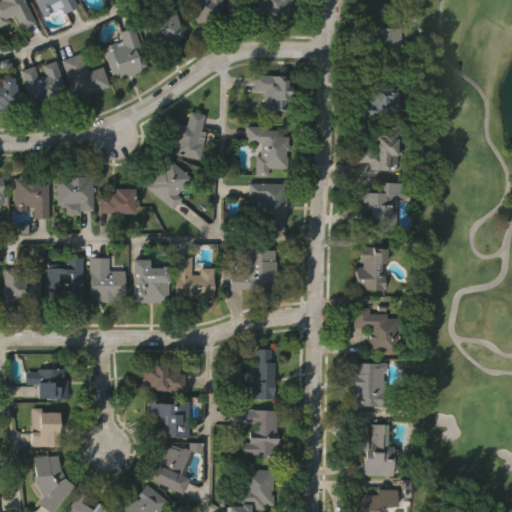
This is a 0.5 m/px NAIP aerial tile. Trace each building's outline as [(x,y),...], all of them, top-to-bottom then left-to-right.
[(23,0),(34,21),(20,28),(13,13),(5,18),(7,22),(0,25),(0,0),(23,0)] [(73,0),(76,6),(62,13),(57,1),(50,5),(52,10),(42,15),(34,0),(73,0)] [(192,17),(189,14),(189,0),(220,0),(221,21),(194,21),(194,17),(192,17)] [(256,20),(256,0),(293,0),(293,14),(289,14),(289,20),(256,20)] [(183,36),(149,47),(140,20),(142,20),(142,17),(154,13),(153,10),(172,4),(183,36)] [(375,61),(375,42),(384,42),(384,40),(358,40),(359,23),(379,24),(379,27),(393,27),(393,22),(398,22),(398,61),(375,61)] [(113,78),(102,45),(114,41),(116,46),(122,44),(117,32),(133,26),(146,66),(140,68),(141,70),(120,78),(119,76),(113,78)] [(60,59),(80,52),(86,70),(101,65),(108,85),(73,97),(60,59)] [(19,69),(32,65),(37,78),(43,75),(40,64),(52,60),(62,89),(56,91),(59,99),(46,104),(44,97),(41,98),(43,104),(32,108),(19,69)] [(261,110),(262,92),(252,91),(253,74),(287,77),(286,84),(290,84),(288,111),(261,110)] [(0,78),(12,77),(13,85),(15,84),(18,102),(11,103),(11,105),(0,107),(0,78)] [(356,117),(356,102),(369,102),(369,81),(399,82),(399,110),(393,110),(393,114),(373,114),(373,117),(356,117)] [(173,152),(175,142),(173,141),(174,138),(172,138),(176,121),(186,123),(188,109),(203,112),(197,141),(202,142),(199,157),(173,152)] [(368,168),(368,160),(355,160),(355,144),(371,144),(371,151),(376,151),(376,141),(370,141),(370,124),(401,125),(401,153),(395,153),(395,168),(368,168)] [(287,168),(268,169),(268,177),(255,177),(255,154),(260,154),(260,143),(245,143),(245,127),(263,127),(263,131),(278,131),(278,137),(287,137),(287,168)] [(146,184),(170,158),(190,176),(188,178),(191,181),(187,185),(185,183),(176,192),(181,197),(172,207),(146,184)] [(13,212),(13,177),(18,177),(18,175),(42,175),(42,177),(48,178),(47,218),(33,218),(34,206),(26,206),(25,212),(13,212)] [(57,204),(56,177),(90,177),(91,209),(80,210),(80,213),(66,214),(66,207),(61,207),(61,204),(57,204)] [(369,225),(369,205),(351,205),(351,187),(369,188),(369,178),(401,178),(401,194),(395,194),(395,226),(369,225)] [(286,181),(286,228),(261,228),(260,212),(248,212),(248,181),(286,181)] [(102,213),(102,201),(105,201),(105,193),(112,194),(112,188),(132,189),(132,214),(102,213)] [(355,290),(355,266),(362,266),(362,262),(360,262),(360,250),(370,250),(370,247),(386,247),(386,263),(382,263),(382,274),(384,274),(384,290),(355,290)] [(274,250),(274,270),(277,270),(276,290),(230,289),(231,274),(241,274),(242,249),(274,250)] [(82,255),(81,299),(71,299),(71,295),(59,294),(59,299),(46,299),(47,264),(65,264),(66,254),(82,255)] [(122,298),(89,298),(89,255),(107,255),(107,268),(122,268),(122,298)] [(211,296),(184,295),(184,291),(172,291),(173,255),(190,255),(189,271),(198,272),(199,265),(212,266),(211,296)] [(162,298),(136,297),(136,293),(129,293),(129,256),(146,256),(146,264),(159,264),(159,262),(166,262),(166,278),(162,278),(162,298)] [(41,264),(40,300),(4,299),(5,265),(18,266),(18,274),(26,275),(26,264),(41,264)] [(368,352),(368,326),(353,326),(353,306),(369,306),(369,313),(385,313),(385,317),(397,317),(397,352),(368,352)] [(253,347),(272,347),(271,360),(274,360),(273,397),(238,397),(238,382),(253,382),(253,347)] [(386,387),(399,387),(399,404),(357,404),(357,396),(353,396),(353,361),(386,361),(386,387)] [(138,362),(178,363),(178,373),(183,373),(182,390),(141,389),(141,379),(138,379),(138,362)] [(32,367),(64,367),(64,378),(68,378),(68,397),(38,397),(37,382),(26,382),(26,369),(32,369),(32,367)] [(186,398),(187,435),(156,435),(155,412),(146,413),(145,399),(186,398)] [(59,445),(30,444),(32,407),(38,407),(37,410),(60,411),(59,445)] [(274,454),(241,454),(241,440),(247,439),(247,431),(255,431),(255,424),(243,424),(243,426),(228,425),(228,407),(274,407),(274,454)] [(393,474),(357,474),(357,461),(363,461),(363,454),(359,454),(359,449),(351,449),(351,433),(369,433),(369,422),(387,422),(387,444),(392,444),(392,448),(397,448),(397,466),(393,466),(393,474)] [(183,494),(152,480),(167,445),(189,454),(181,474),(190,478),(183,494)] [(64,475),(75,486),(51,511),(45,511),(35,502),(42,494),(34,481),(33,454),(60,453),(64,475)] [(273,503),(263,503),(264,508),(248,508),(248,511),(226,511),(226,504),(233,504),(233,482),(243,482),(242,469),(273,468),(273,503)] [(167,500),(157,511),(117,511),(132,494),(137,498),(139,496),(136,493),(145,482),(167,500)] [(352,511),(347,511),(347,494),(376,494),(376,489),(395,489),(395,508),(378,509),(378,511),(352,511)] [(106,509),(103,511),(69,511),(73,508),(69,505),(81,490),(90,498),(86,503),(88,505),(94,499),(106,509)]
